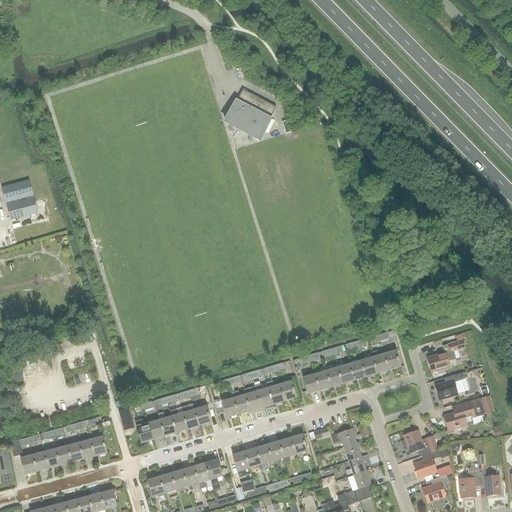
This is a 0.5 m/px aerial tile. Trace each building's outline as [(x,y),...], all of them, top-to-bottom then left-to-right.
[(259,139),(276,107),(243,90),(226,122),(259,139)] [(289,120),(282,122),(286,134),(292,132),(289,120)] [(11,220),(37,213),(29,181),(2,188),(11,220)] [(448,345),(442,347),(445,355),(447,354),(454,352),(465,348),(463,341),(461,332),(453,335),(445,337),(448,345)] [(389,339),(388,333),(378,335),(380,342),(389,339)] [(380,342),(378,335),(369,338),(371,344),(380,342)] [(366,346),(365,339),(355,342),(357,348),(366,346)] [(357,348),(355,342),(346,345),(348,351),(357,348)] [(343,352),(341,346),(332,349),(334,355),(343,352)] [(334,355),(332,349),(323,351),(325,358),(334,355)] [(389,371),(384,354),(379,356),(377,351),(371,353),(372,358),(377,374),(389,371)] [(401,367),(396,351),(384,354),(389,371),(401,367)] [(445,355),(427,360),(430,372),(436,370),(437,371),(444,369),(444,368),(450,366),(449,361),(456,359),(454,352),(447,354),(445,355)] [(320,359),(319,353),(309,356),(311,362),(320,359)] [(311,362),(309,356),(300,358),(302,364),(311,362)] [(372,358),(361,361),(366,378),(377,374),(372,358)] [(366,378),(361,361),(349,365),(354,381),(366,378)] [(285,369),(283,363),(274,366),(276,372),(285,369)] [(343,384),(338,368),(334,369),(332,365),(325,367),(326,371),(331,388),(343,384)] [(354,381),(349,365),(338,368),(343,384),(354,381)] [(276,372),(274,366),(265,369),(267,375),(276,372)] [(331,388),(326,371),(321,373),(320,369),(313,371),(315,375),(320,391),(331,388)] [(262,376),(260,370),(251,373),(253,379),(262,376)] [(253,379),(251,373),(242,375),(244,382),(253,379)] [(445,385),(435,388),(438,399),(444,398),(445,399),(452,397),(452,395),(463,392),(460,381),(466,379),(464,373),(458,374),(443,378),(445,385)] [(320,391),(315,375),(303,378),(308,395),(320,391)] [(239,383),(237,377),(228,379),(230,386),(239,383)] [(230,386),(228,379),(219,382),(221,389),(230,386)] [(284,402),(279,385),(274,387),(273,381),(266,383),(268,389),(268,388),(273,405),(284,402)] [(296,398),(291,382),(279,385),(284,402),(296,398)] [(268,388),(268,389),(262,390),(260,384),(255,386),(261,408),(273,405),(268,388)] [(261,408),(255,386),(254,386),(255,387),(243,390),(245,395),(250,412),(261,408)] [(482,396),(489,394),(487,386),(480,388),(482,396)] [(200,394),(198,388),(189,391),(190,397),(200,394)] [(190,397),(189,391),(180,393),(182,400),(190,397)] [(245,395),(240,397),(238,391),(232,393),(233,399),(238,415),(250,412),(245,395)] [(177,401),(175,395),(166,398),(167,404),(177,401)] [(233,399),(228,400),(227,396),(221,398),(222,402),(226,419),(238,415),(233,399)] [(490,397),(471,403),(452,408),(454,415),(444,418),(447,430),(453,428),(454,430),(461,428),(461,426),(473,422),(472,418),(494,411),(490,397)] [(167,404),(166,398),(157,400),(159,406),(167,404)] [(154,408),(152,402),(143,405),(144,411),(154,408)] [(144,411),(143,405),(134,407),(136,413),(144,411)] [(211,423),(206,406),(194,410),(199,427),(211,423)] [(128,409),(119,412),(124,431),(134,428),(128,409)] [(199,427),(194,410),(186,412),(185,409),(182,410),(183,413),(188,430),(199,427)] [(188,430),(183,413),(171,417),(176,433),(188,430)] [(98,417),(89,420),(91,426),(100,423),(98,417)] [(176,433),(171,417),(160,420),(165,437),(176,433)] [(165,437),(160,420),(155,422),(154,418),(147,420),(148,424),(153,440),(165,437)] [(148,424),(144,425),(143,420),(135,422),(141,444),(153,440),(148,424)] [(84,421),(74,424),(76,430),(86,427),(84,421)] [(76,430),(74,424),(66,426),(67,432),(76,430)] [(61,428),(51,431),(53,437),(62,434),(61,428)] [(353,429),(351,430),(339,434),(344,448),(356,444),(354,436),(356,435),(353,429)] [(322,438),(320,430),(313,432),(315,440),(322,438)] [(53,437),(51,431),(43,433),(44,439),(53,437)] [(416,431),(405,435),(407,441),(402,443),(404,450),(410,448),(412,454),(423,450),(425,455),(438,451),(433,436),(420,441),(416,431)] [(38,435),(28,437),(30,443),(40,441),(38,435)] [(307,452),(302,435),(290,438),(295,455),(307,452)] [(107,454),(103,437),(91,440),(95,457),(107,454)] [(30,443),(28,438),(20,440),(21,446),(30,443)] [(295,455),(290,438),(279,442),(284,458),(285,464),(291,462),(289,457),(295,455)] [(23,453),(21,446),(20,440),(13,442),(15,455),(23,453)] [(95,457),(91,440),(79,443),(83,460),(95,457)] [(284,458),(279,442),(267,445),(272,462),(274,468),(281,466),(279,460),(284,458)] [(83,460),(79,443),(67,446),(72,463),(83,460)] [(358,443),(356,444),(344,448),(349,462),(361,457),(358,449),(360,449),(358,443)] [(454,444),(452,451),(458,453),(460,446),(454,444)] [(272,462),(267,445),(256,449),(261,465),(263,473),(269,471),(267,463),(272,462)] [(72,463),(67,446),(56,449),(60,466),(72,463)] [(60,466),(56,449),(44,452),(49,469),(60,466)] [(261,465),(256,449),(244,452),(249,468),(261,465)] [(447,449),(439,452),(441,457),(449,455),(447,449)] [(12,474),(8,454),(8,450),(0,451),(0,470),(1,476),(12,474)] [(440,458),(438,451),(425,455),(422,456),(424,463),(413,467),(417,478),(424,476),(424,477),(431,475),(431,473),(437,471),(433,460),(440,458)] [(49,469),(44,452),(33,456),(37,472),(49,469)] [(249,468),(244,452),(233,456),(237,472),(239,478),(251,475),(249,468)] [(37,472),(33,456),(21,459),(25,475),(37,472)] [(363,457),(361,457),(349,462),(353,476),(366,471),(363,463),(365,462),(363,457)] [(222,477),(217,460),(206,464),(210,480),(211,480),(214,492),(221,490),(217,478),(222,477)] [(210,480),(206,464),(194,467),(199,484),(201,489),(207,487),(206,482),(210,480)] [(446,476),(452,474),(449,466),(437,471),(440,478),(446,476)] [(199,484),(194,467),(183,470),(187,487),(188,487),(189,492),(194,490),(192,486),(199,484)] [(478,472),(478,470),(478,468),(468,469),(468,473),(468,478),(461,479),(461,485),(460,486),(460,493),(462,493),(463,500),(475,498),(473,485),(480,484),(478,472)] [(484,469),(478,470),(478,472),(480,484),(486,483),(487,497),(499,496),(499,489),(500,489),(500,482),(498,482),(497,475),(486,476),(485,469),(484,469)] [(187,487),(183,470),(171,474),(176,490),(187,487)] [(368,470),(366,471),(353,476),(358,489),(358,490),(362,489),(368,486),(371,485),(368,477),(370,476),(368,470)] [(312,479),(311,473),(302,476),(303,482),(312,479)] [(176,490),(171,474),(160,477),(164,494),(176,490)] [(303,482),(302,476),(292,478),(294,485),(303,482)] [(441,485),(449,482),(447,477),(446,476),(440,478),(430,481),(432,487),(422,491),(426,503),(431,501),(432,505),(433,505),(440,503),(441,502),(440,498),(445,496),(441,485)] [(164,494),(160,477),(148,481),(153,497),(164,494)] [(329,486),(327,478),(320,480),(322,488),(329,486)] [(252,479),(240,483),(242,488),(243,493),(246,492),(255,489),(252,479)] [(290,486),(288,480),(278,482),(280,489),(290,486)] [(280,489),(278,482),(269,485),(271,491),(280,489)] [(372,498),(368,488),(368,486),(362,489),(366,500),(372,498)] [(267,493),(265,487),(255,489),(257,495),(267,493)] [(243,493),(242,488),(235,490),(238,501),(245,499),(243,493)] [(257,495),(255,489),(246,492),(248,498),(257,495)] [(366,500),(362,489),(358,490),(358,489),(356,490),(355,490),(360,502),(366,500)] [(360,502),(355,490),(349,493),(354,504),(360,502)] [(117,507),(112,491),(100,494),(105,510),(105,511),(111,511),(111,509),(117,507)] [(354,504),(349,493),(344,495),(347,506),(354,504)] [(105,510),(100,494),(89,497),(92,511),(98,511),(105,510)] [(349,511),(349,510),(348,510),(347,506),(344,495),(338,497),(340,504),(333,506),(332,502),(327,504),(329,511),(349,511)] [(312,496),(307,498),(308,501),(308,502),(310,511),(316,511),(317,511),(312,496)] [(92,511),(89,497),(77,500),(80,511),(92,511)] [(228,505),(226,498),(217,501),(218,507),(228,505)] [(308,501),(307,498),(301,499),(304,511),(310,511),(308,502),(308,501)] [(80,511),(77,500),(66,503),(67,511),(80,511)] [(218,507),(217,501),(207,503),(209,510),(218,507)] [(67,511),(66,503),(54,506),(55,511),(67,511)]
